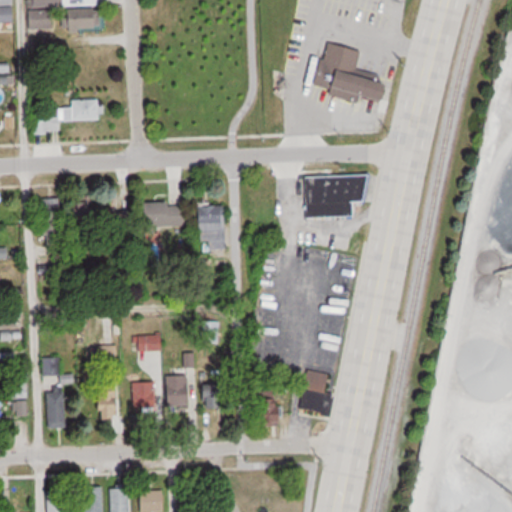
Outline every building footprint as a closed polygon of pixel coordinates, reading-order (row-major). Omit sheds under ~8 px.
[(29,0),(30,8),(66,8),(66,0),(29,0)] [(105,32),(105,9),(73,10),(73,33),(105,32)] [(33,11),(33,31),(55,31),(55,11),(33,11)] [(324,51),(360,61),(357,84),(386,93),(381,109),(361,104),(356,112),(334,106),(328,99),(315,91),(324,51)] [(75,106),(67,106),(67,123),(101,123),(101,99),(75,99),(75,106)] [(357,216),(357,201),(370,201),(370,173),(306,175),(307,218),(357,216)] [(187,226),(187,202),(151,202),(151,226),(187,226)] [(225,237),(225,204),(199,204),(199,237),(225,237)] [(0,257),(9,257),(8,247),(0,247),(0,257)] [(49,429),(68,429),(67,391),(62,391),(61,357),(47,357),(49,429)] [(165,405),(191,405),(191,376),(165,376),(165,405)] [(200,408),(225,408),(226,380),(200,380),(200,408)] [(132,411),(157,411),(157,382),(132,382),(132,411)] [(49,487),(49,511),(72,511),(72,487),(49,487)] [(130,511),(130,487),(110,487),(110,511),(130,511)] [(165,511),(166,489),(138,489),(138,511),(165,511)] [(103,511),(104,498),(85,498),(85,511),(103,511)]
